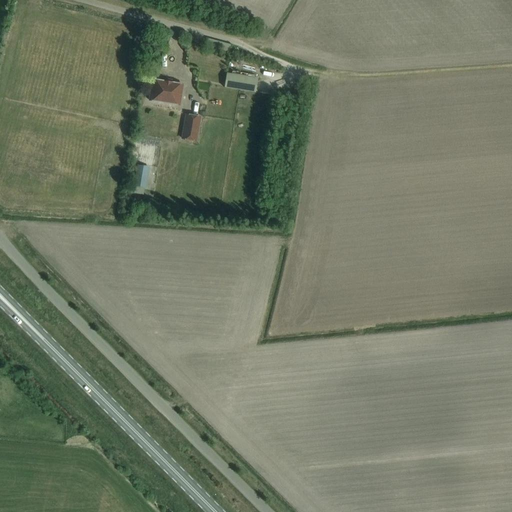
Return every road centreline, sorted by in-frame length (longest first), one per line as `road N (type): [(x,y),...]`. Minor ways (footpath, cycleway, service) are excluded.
road 1 (unclassified): [(0,235),(267,511)]
road 2 (secondary): [(0,296),(214,511)]
road 3 (unclassified): [(236,44),(82,0)]
